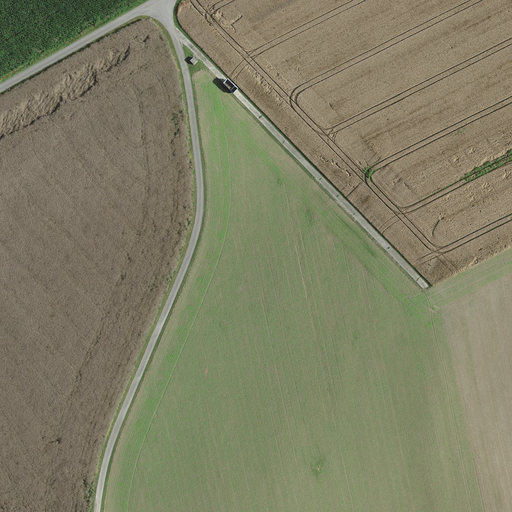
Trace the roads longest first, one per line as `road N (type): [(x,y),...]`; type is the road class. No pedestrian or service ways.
road 1 (track): [(95,511),(109,444),(197,226),(187,82),(172,29)]
road 2 (track): [(424,289),(150,6)]
road 3 (unclassified): [(162,0),(0,90)]
